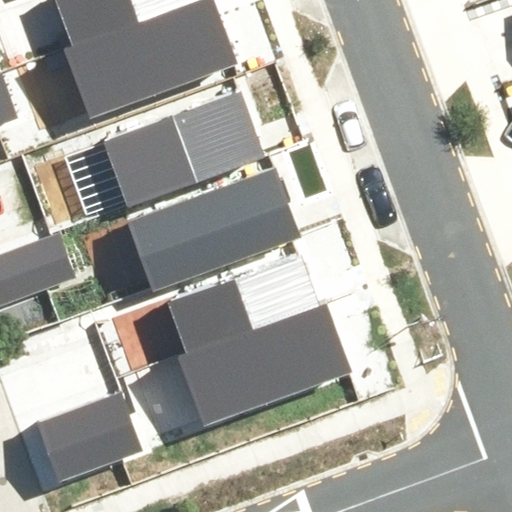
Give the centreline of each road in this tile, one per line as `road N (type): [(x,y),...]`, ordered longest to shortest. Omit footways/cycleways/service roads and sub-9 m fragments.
road 1 (residential): [(362,0),(511,412)]
road 2 (residential): [(323,511),(511,444)]
